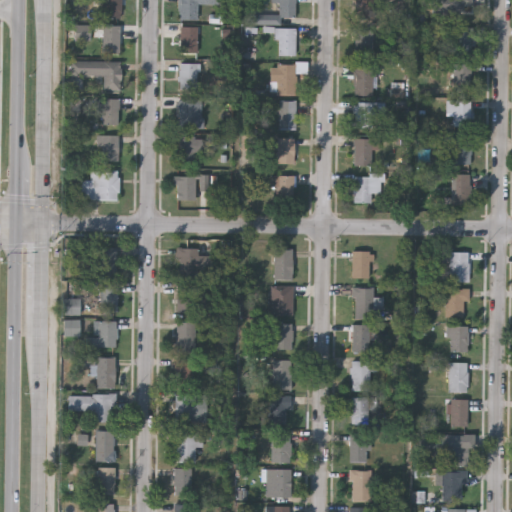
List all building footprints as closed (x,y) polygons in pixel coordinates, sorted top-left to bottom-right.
[(120,0),(120,17),(101,17),(101,0),(120,0)] [(197,3),(197,17),(178,17),(178,0),(220,0),(220,3),(197,3)] [(279,15),(279,0),(295,0),(295,15),(279,15)] [(373,0),(373,17),(354,17),(354,0),(373,0)] [(120,51),(102,51),(102,24),(120,24),(120,51)] [(197,25),(197,51),(178,51),(178,25),(197,25)] [(275,54),(275,26),(295,26),(295,54),(275,54)] [(473,26),(473,54),(454,54),(454,26),(473,26)] [(372,27),(372,56),(355,56),(355,27),(372,27)] [(120,60),(120,89),(103,89),(103,75),(70,75),(70,60),(120,60)] [(197,88),(178,88),(178,62),(197,62),(197,88)] [(451,90),(451,62),(470,62),(470,90),(451,90)] [(276,93),(276,63),(298,63),(298,68),(306,68),(306,71),(295,71),(295,93),(276,93)] [(343,65),(374,65),(374,94),(353,94),(353,75),(343,75),(343,65)] [(102,123),(102,97),(119,97),(119,123),(102,123)] [(202,127),(177,127),(177,98),(202,98),(202,127)] [(277,128),(277,99),(295,99),(295,128),(277,128)] [(470,126),(453,126),(453,115),(446,115),(446,99),(470,99),(470,126)] [(377,101),(377,127),(352,127),(352,101),(377,101)] [(118,160),(97,160),(97,134),(118,134),(118,160)] [(202,135),(202,151),(194,151),(194,163),(177,163),(177,135),(202,135)] [(294,136),(294,163),(276,163),(276,136),(294,136)] [(471,136),(471,163),(454,163),(454,136),(471,136)] [(353,138),(372,138),(372,165),(353,165),(353,138)] [(118,170),(118,198),(90,198),(90,170),(118,170)] [(370,202),(352,202),(352,173),(383,173),(383,192),(370,192),(370,202)] [(451,204),(451,173),(469,173),(469,204),(451,204)] [(194,175),(194,199),(173,199),(173,175),(194,175)] [(271,202),(271,175),(294,175),(294,202),(271,202)] [(116,276),(97,276),(97,247),(116,247),(116,276)] [(197,247),(197,278),(178,278),(178,247),(197,247)] [(292,249),(292,279),(273,279),(273,249),(292,249)] [(351,278),(351,250),(370,250),(370,278),(351,278)] [(449,280),(449,251),(468,251),(468,280),(449,280)] [(100,311),(100,284),(117,284),(117,311),(100,311)] [(176,313),(176,286),(194,286),(194,313),(176,313)] [(273,313),(273,286),(293,286),(293,313),(273,313)] [(353,317),(353,286),(374,286),(374,317),(353,317)] [(463,302),(463,317),(445,317),(445,288),(469,288),(469,302),(463,302)] [(65,298),(78,298),(78,313),(65,313),(65,298)] [(115,320),(115,346),(86,346),(86,337),(94,337),(94,320),(115,320)] [(175,351),(175,321),(194,321),(194,351),(175,351)] [(292,322),(292,348),(273,348),(273,322),(292,322)] [(351,350),(351,323),(369,323),(369,350),(351,350)] [(468,325),(467,350),(446,350),(446,324),(468,325)] [(114,387),(92,387),(92,368),(81,368),(81,356),(114,356),(114,387)] [(194,358),(194,387),(175,387),(175,358),(194,358)] [(271,388),(271,358),(290,358),(290,388),(271,388)] [(369,370),(369,389),(350,389),(351,360),(375,360),(375,370),(369,370)] [(447,391),(447,361),(467,361),(467,391),(447,391)] [(68,410),(68,393),(111,394),(111,421),(91,421),(91,410),(68,410)] [(175,420),(175,394),(197,394),(197,420),(175,420)] [(268,395),(289,395),(289,423),(268,423),(268,395)] [(369,423),(350,423),(350,395),(369,395),(369,423)] [(466,397),(466,425),(449,425),(449,397),(466,397)] [(114,430),(114,460),(95,460),(95,430),(114,430)] [(175,461),(175,430),(201,430),(201,445),(195,445),(195,461),(175,461)] [(348,461),(348,430),(369,430),(369,461),(348,461)] [(290,432),(290,460),(266,460),(266,432),(290,432)] [(465,434),(465,465),(446,465),(446,434),(465,434)] [(95,493),(95,467),(114,467),(114,493),(95,493)] [(174,494),(174,467),(191,467),(191,494),(174,494)] [(289,469),(289,496),(273,496),(273,479),(266,479),(266,469),(289,469)] [(371,469),(371,500),(350,500),(350,469),(371,469)] [(464,471),(464,500),(441,500),(441,471),(464,471)] [(95,511),(95,503),(113,503),(113,511),(95,511)]
